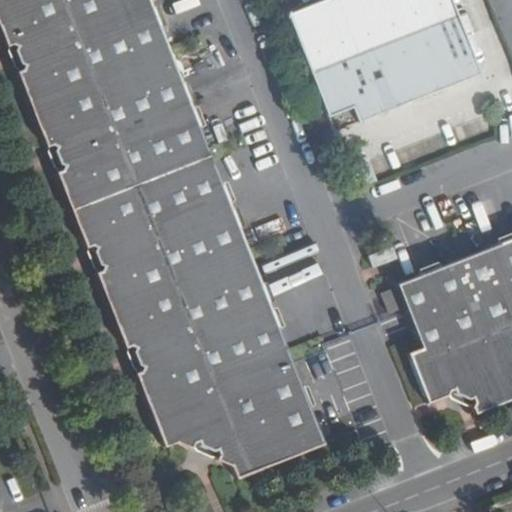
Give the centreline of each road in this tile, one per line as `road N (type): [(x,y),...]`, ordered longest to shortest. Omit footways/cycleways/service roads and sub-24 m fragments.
road 1 (unclassified): [(98,511),(0,260)]
road 2 (unclassified): [(375,511),(511,458)]
